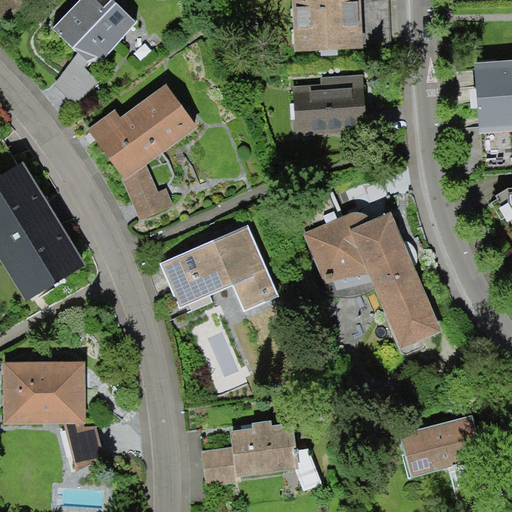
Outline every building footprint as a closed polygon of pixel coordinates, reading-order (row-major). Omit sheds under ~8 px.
[(0,0),(0,17),(5,22),(25,0),(0,0)] [(103,60),(136,23),(112,0),(80,0),(53,28),(61,36),(88,62),(103,60)] [(296,0),(299,49),(390,45),(387,0),(296,0)] [(511,65),(489,67),(476,68),(484,174),(511,172),(511,65)] [(98,81),(83,67),(60,91),(75,105),(98,81)] [(294,91),(297,131),(364,126),(364,116),(362,86),(350,87),(349,78),(323,80),(323,89),(294,91)] [(124,177),(195,126),(166,87),(120,121),(115,113),(90,131),(97,140),(124,177)] [(253,146),(268,141),(256,107),(241,112),(253,146)] [(0,252),(32,302),(93,262),(24,156),(0,172),(0,252)] [(506,213),(511,223),(511,187),(508,188),(495,195),(506,213)] [(171,205),(164,190),(135,203),(141,218),(171,205)] [(387,218),(370,226),(368,222),(365,220),(362,218),(357,217),(353,217),(310,236),(327,277),(371,268),(403,342),(435,328),(407,263),(410,262),(405,253),(402,246),(400,247),(387,218)] [(245,309),(271,298),(241,229),(161,263),(166,274),(180,307),(233,283),(245,309)] [(8,419),(65,418),(78,468),(102,455),(94,427),(82,427),(80,418),(80,386),(80,366),(8,367),(8,419)] [(469,511),(505,503),(498,475),(488,478),(479,441),(472,414),(399,433),(411,477),(449,467),(459,511),(469,511)] [(307,450),(298,451),(298,448),(295,448),(292,426),(271,429),(270,424),(254,426),(255,431),(232,434),(234,450),(203,454),(204,460),(207,482),(239,477),(239,472),(295,464),(304,488),(319,482),(307,450)]
